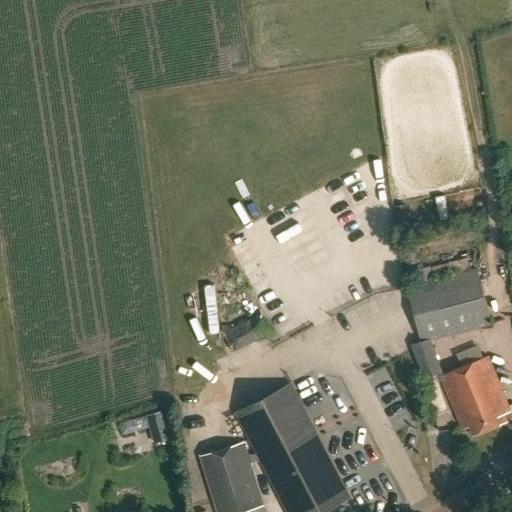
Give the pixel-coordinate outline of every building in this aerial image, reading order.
[(394,208),(396,226),(409,225),(407,206),(394,208)] [(417,284),(407,286),(424,340),(410,345),(423,379),(442,371),(431,340),(493,324),(477,268),(433,279),(430,267),(414,271),(417,284)] [(234,352),(273,335),(263,311),(224,328),(234,352)] [(509,406),(488,356),(442,375),(465,430),(472,427),(476,436),(509,422),(504,408),(509,406)] [(291,511),(320,511),(351,497),(293,384),(240,411),(291,511)] [(122,437),(150,429),(154,444),(172,439),(164,411),(146,416),(118,424),(122,437)] [(54,442),(59,463),(96,455),(91,433),(54,442)] [(218,511),(242,511),(265,506),(248,442),(202,455),(218,511)]
